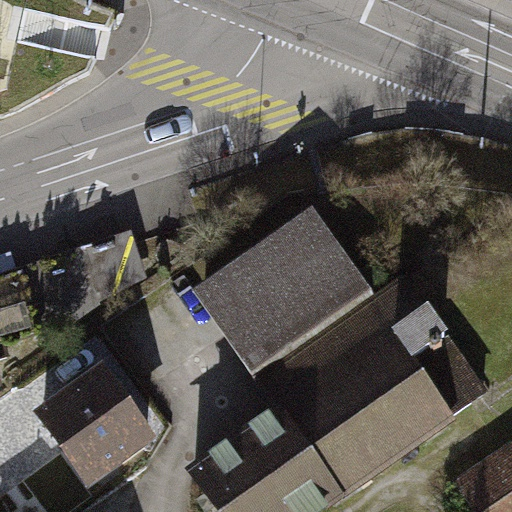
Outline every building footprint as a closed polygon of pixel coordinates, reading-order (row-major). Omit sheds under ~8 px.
[(0,0),(0,57),(78,93),(107,31),(39,0),(0,0)] [(383,303),(314,219),(196,297),(281,410),(186,476),(216,511),(339,511),(493,400),(410,284),(383,303)] [(0,281),(0,396),(3,396),(0,373),(0,348),(146,287),(136,244),(0,281)] [(109,370),(37,418),(91,498),(163,449),(109,370)] [(511,511),(511,455),(459,488),(473,511),(511,511)]
